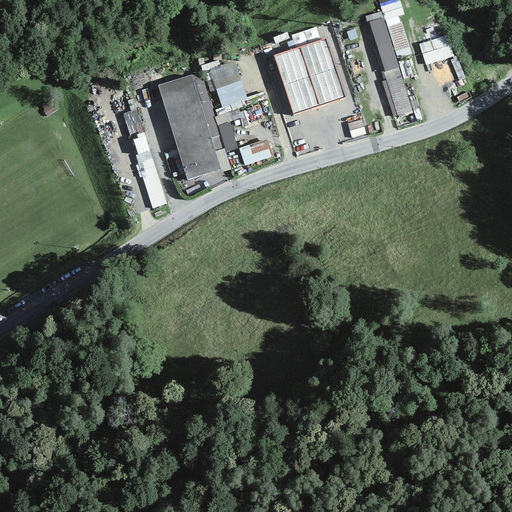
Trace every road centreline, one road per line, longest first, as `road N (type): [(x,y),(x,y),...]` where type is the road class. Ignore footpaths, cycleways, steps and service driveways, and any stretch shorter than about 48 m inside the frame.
road 1 (tertiary): [(0,332),(225,193),(427,129),(511,83)]
road 2 (track): [(511,387),(372,437),(292,484),(150,511)]
